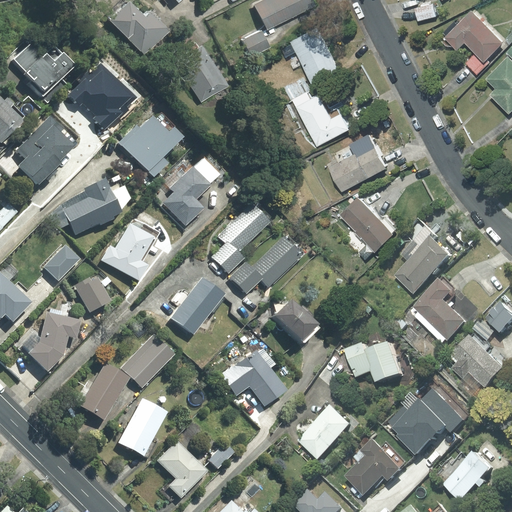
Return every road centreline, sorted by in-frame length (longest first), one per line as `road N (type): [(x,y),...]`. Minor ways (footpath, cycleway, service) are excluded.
road 1 (residential): [(367,0),(452,169),(511,237)]
road 2 (secondary): [(0,409),(103,511)]
